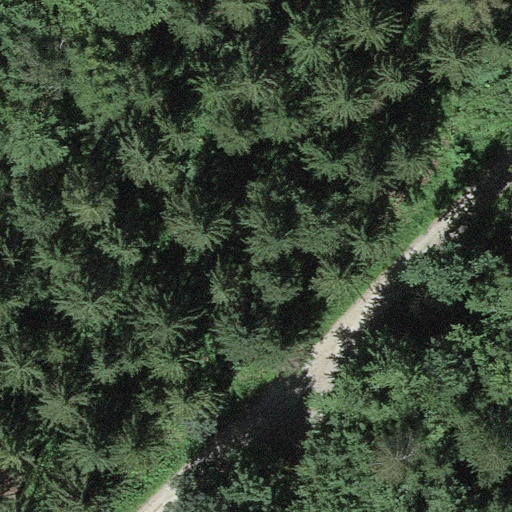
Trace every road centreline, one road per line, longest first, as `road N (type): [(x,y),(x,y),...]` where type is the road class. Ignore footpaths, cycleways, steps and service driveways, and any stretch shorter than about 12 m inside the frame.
road 1 (track): [(317,364),(511,164)]
road 2 (track): [(155,511),(317,364)]
road 3 (track): [(299,511),(317,364)]
